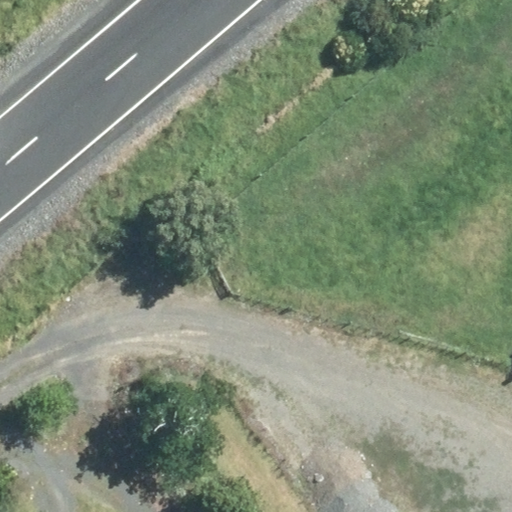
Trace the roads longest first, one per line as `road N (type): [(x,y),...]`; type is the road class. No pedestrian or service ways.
road 1 (track): [(0,384),(63,344),(166,333),(285,356),(511,472)]
road 2 (track): [(0,195),(41,228),(63,344),(154,511)]
road 3 (unclassified): [(0,173),(202,0)]
